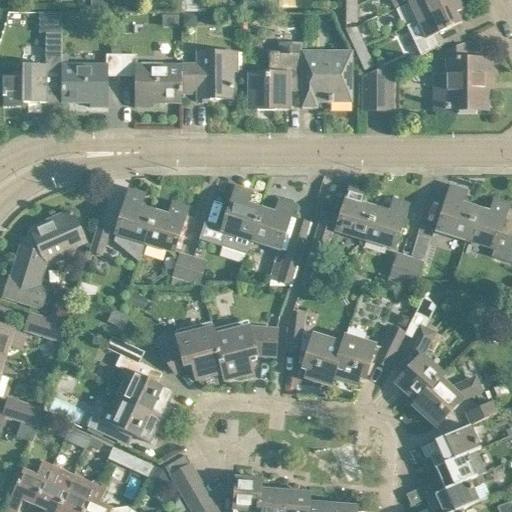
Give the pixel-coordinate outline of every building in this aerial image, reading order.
[(90,0),(91,13),(109,13),(108,0),(90,0)] [(206,13),(206,9),(206,1),(182,0),(182,13),(206,13)] [(242,0),(242,9),(279,9),(279,0),(242,0)] [(279,0),(279,9),(303,9),(302,0),(279,0)] [(388,0),(393,11),(409,3),(416,0),(388,0)] [(416,0),(409,3),(417,22),(460,2),(458,0),(416,0)] [(417,22),(407,26),(421,57),(449,44),(443,32),(461,24),(456,12),(463,9),(460,2),(417,22)] [(356,6),(346,6),(346,23),(356,23),(356,6)] [(197,14),(182,13),(182,27),(197,27),(197,14)] [(4,78),(3,108),(23,108),(23,104),(46,104),(46,84),(61,84),(62,84),(62,65),(62,14),(50,14),(50,34),(46,34),(46,66),(23,66),(13,66),(13,78),(4,78)] [(348,36),(355,51),(365,47),(357,32),(348,36)] [(460,39),(453,42),(457,50),(464,47),(460,39)] [(289,91),(301,91),(301,53),(301,42),(279,42),(279,53),(269,53),(269,75),(249,75),(249,109),(289,109),(289,91)] [(61,84),(61,104),(90,104),(90,108),(108,108),(108,77),(121,77),(122,56),(122,45),(111,45),(110,55),(108,55),(108,65),(68,65),(62,65),(62,84),(61,84)] [(435,71),(435,111),(487,111),(487,91),(484,91),(484,77),(487,77),(487,61),(469,61),(465,46),(464,47),(457,50),(447,54),(447,71),(435,71)] [(367,52),(357,56),(364,71),(374,67),(367,52)] [(182,65),(181,95),(197,95),(197,100),(233,100),(233,73),(237,73),(237,53),(197,53),(197,66),(182,65)] [(301,53),(301,91),(301,109),(317,109),(317,98),(328,98),(328,102),(332,103),(332,98),(351,98),(351,53),(301,53)] [(181,95),(182,65),(135,65),(135,56),(122,56),(121,77),(135,78),(135,108),(153,108),(153,105),(181,105),(181,95)] [(361,111),(392,111),(392,68),(362,80),(361,111)] [(225,233),(221,246),(247,254),(251,241),(261,210),(246,206),(250,193),(236,188),(224,227),(223,232),(225,233)] [(337,232),(365,241),(375,210),(360,205),(364,192),(350,188),(341,219),(323,214),(302,283),(319,288),(337,232)] [(437,232),(466,241),(476,210),(461,205),(465,192),(451,188),(437,232)] [(145,244),(154,213),(139,209),(143,196),(130,192),(116,235),(114,241),(139,262),(145,244)] [(261,210),(251,241),(277,249),(280,250),(285,252),(295,220),(290,218),(293,207),(280,202),(276,215),(261,210)] [(390,214),(375,210),(365,241),(394,250),(407,206),(394,202),(390,214)] [(490,214),(476,210),(466,241),(495,249),(508,206),(494,202),(490,214)] [(169,218),(154,213),(145,244),(173,253),(187,210),(173,205),(169,218)] [(84,242),(72,213),(31,230),(35,239),(24,243),(13,280),(10,279),(4,297),(42,308),(47,291),(32,286),(41,258),(43,257),(46,264),(69,254),(67,250),(84,242)] [(277,249),(268,280),(290,287),(291,287),(309,225),(295,220),(285,252),(280,250),(277,249)] [(109,233),(97,229),(89,252),(102,256),(109,233)] [(173,279),(185,283),(193,259),(180,255),(173,279)] [(390,279),(403,283),(410,259),(397,255),(390,279)] [(193,259),(186,283),(198,287),(205,263),(193,259)] [(410,259),(403,283),(415,287),(422,263),(410,259)] [(130,294),(127,305),(142,309),(145,299),(130,294)] [(396,384),(417,402),(418,403),(439,379),(439,380),(442,376),(421,357),(425,349),(433,353),(438,342),(431,338),(433,335),(425,330),(437,308),(425,294),(405,335),(414,339),(400,368),(406,373),(396,384)] [(112,310),(106,321),(123,329),(128,319),(123,313),(112,310)] [(287,330),(285,352),(308,353),(303,370),(308,371),(305,379),(330,387),(333,379),(332,379),(343,345),(302,332),(304,315),(292,314),(287,330)] [(66,327),(30,316),(25,332),(61,343),(66,327)] [(401,316),(396,325),(404,329),(409,320),(401,316)] [(20,350),(24,336),(12,333),(12,332),(0,328),(0,360),(3,361),(8,346),(20,350)] [(249,328),(214,336),(223,374),(225,382),(252,375),(248,359),(256,357),(256,356),(275,357),(277,330),(249,328)] [(359,379),(365,381),(371,361),(376,363),(387,369),(405,335),(392,328),(382,349),(345,337),(343,345),(332,379),(333,379),(357,387),(359,379)] [(214,336),(213,329),(177,338),(177,339),(159,355),(175,374),(184,367),(192,365),(196,381),(223,374),(214,336)] [(128,382),(121,399),(163,419),(175,394),(157,385),(162,374),(139,364),(144,353),(112,338),(106,350),(121,356),(115,367),(122,370),(118,378),(128,382)] [(0,377),(0,371),(3,361),(0,360),(0,397),(5,399),(11,380),(0,377)] [(451,390),(439,380),(439,379),(418,403),(417,402),(414,406),(437,427),(461,399),(480,391),(475,380),(451,390)] [(151,444),(163,419),(121,399),(113,416),(96,409),(87,427),(116,441),(121,430),(151,444)] [(4,415),(4,416),(38,427),(43,411),(8,400),(4,415)] [(473,425),(498,414),(493,403),(468,414),(473,425)] [(43,411),(38,427),(46,430),(53,416),(43,411)] [(430,457),(435,468),(466,454),(467,456),(477,451),(480,450),(470,426),(410,453),(415,464),(430,457)] [(88,446),(91,438),(69,428),(63,441),(85,452),(88,446)] [(102,443),(91,438),(88,446),(99,451),(102,443)] [(112,448),(107,460),(122,467),(127,455),(112,448)] [(477,451),(467,456),(466,454),(435,468),(445,490),(446,491),(477,477),(476,477),(481,475),(487,472),(477,451)] [(165,468),(169,476),(190,464),(185,456),(165,468)] [(24,470),(4,511),(17,511),(23,501),(34,506),(52,466),(42,462),(36,476),(24,470)] [(176,487),(196,475),(190,464),(169,476),(176,487)] [(74,476),(52,466),(34,506),(46,511),(45,511),(58,511),(68,489),(74,476)] [(154,467),(148,479),(168,489),(171,488),(161,471),(154,467)] [(176,487),(182,497),(202,485),(196,475),(176,487)] [(476,477),(477,477),(446,491),(445,490),(425,499),(431,511),(441,508),(443,511),(456,511),(461,510),(462,511),(479,503),(491,497),(481,475),(476,477)] [(84,511),(96,486),(74,476),(68,489),(58,511),(84,511)] [(258,511),(260,490),(261,480),(236,478),(233,511),(258,511)] [(188,508),(208,496),(202,485),(182,497),(188,508)] [(128,511),(130,510),(126,508),(112,509),(100,504),(106,490),(96,486),(84,511),(128,511)] [(282,511),(284,492),(260,490),(258,511),(282,511)] [(417,490),(406,495),(411,506),(422,501),(417,490)] [(309,494),(284,492),(282,511),(307,511),(308,503),(309,494)] [(188,508),(190,511),(203,511),(214,506),(208,496),(188,508)] [(172,508),(174,511),(182,511),(184,511),(177,499),(172,508)] [(307,511),(331,511),(332,505),(308,503),(307,511)]
